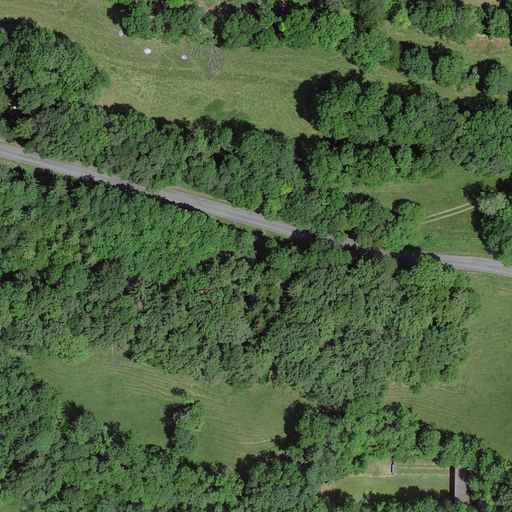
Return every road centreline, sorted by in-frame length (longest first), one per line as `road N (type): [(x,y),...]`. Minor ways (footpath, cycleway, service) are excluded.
road 1 (secondary): [(511,272),(399,255),(0,151)]
road 2 (track): [(511,189),(444,215),(366,228),(345,241)]
